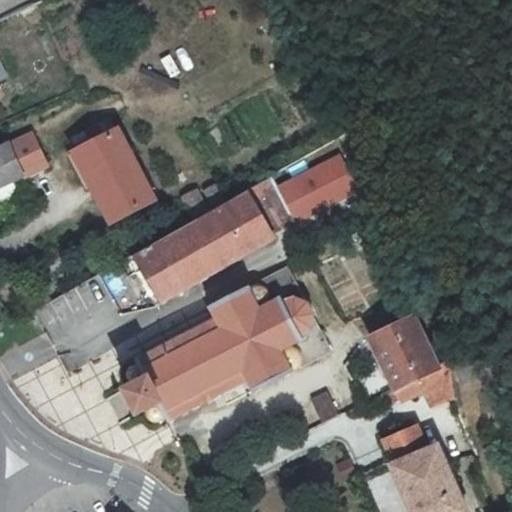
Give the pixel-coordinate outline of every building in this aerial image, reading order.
[(113,121),(70,143),(107,214),(150,193),(113,121)] [(26,128),(0,138),(0,175),(39,159),(26,128)] [(267,176),(129,256),(154,299),(292,219),(267,176)] [(164,420),(167,416),(169,419),(246,376),(252,387),(328,345),(310,312),(312,309),(314,305),(313,301),(312,297),(308,294),(302,293),(300,293),(282,261),(205,304),(211,314),(134,357),(138,364),(134,361),(129,361),(123,363),(121,366),(120,371),(120,375),(122,378),(124,380),(129,382),(132,382),(136,383),(121,391),(133,415),(144,409),(143,413),(143,417),(145,422),(148,424),(153,427),(158,426),(161,425),(163,422),(164,420)] [(96,281),(35,304),(43,326),(104,304),(96,281)] [(406,324),(363,344),(388,397),(430,378),(425,367),(431,364),(424,350),(419,353),(406,324)] [(479,354),(457,364),(466,383),(487,373),(479,354)] [(388,397),(379,401),(383,411),(395,405),(397,408),(421,397),(428,413),(445,407),(435,375),(430,378),(388,397)] [(344,419),(331,396),(316,404),(330,427),(344,419)] [(511,425),(506,419),(496,427),(508,443),(511,439),(511,425)] [(463,511),(433,449),(423,454),(413,432),(379,447),(389,471),(385,473),(404,511),(463,511)]
